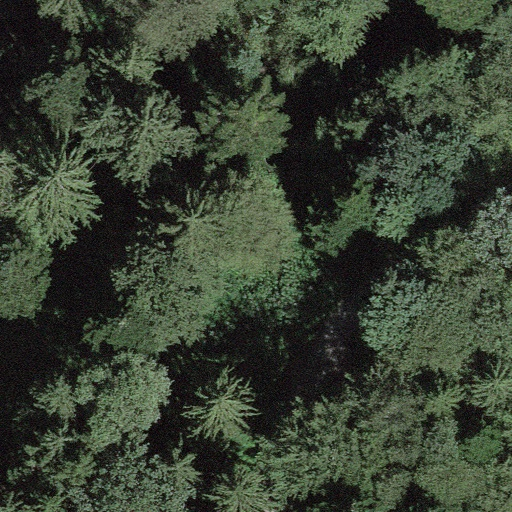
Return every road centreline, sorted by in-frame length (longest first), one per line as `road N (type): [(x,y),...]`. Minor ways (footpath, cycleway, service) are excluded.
road 1 (track): [(511,186),(378,291),(303,386),(281,462),(277,511)]
road 2 (track): [(511,374),(414,388),(303,386)]
